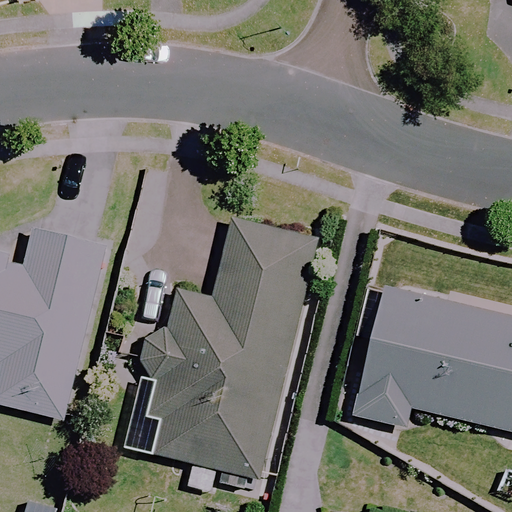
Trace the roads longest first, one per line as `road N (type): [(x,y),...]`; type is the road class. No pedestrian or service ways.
road 1 (residential): [(326,117),(146,87),(0,92)]
road 2 (residential): [(511,174),(453,165),(326,117)]
